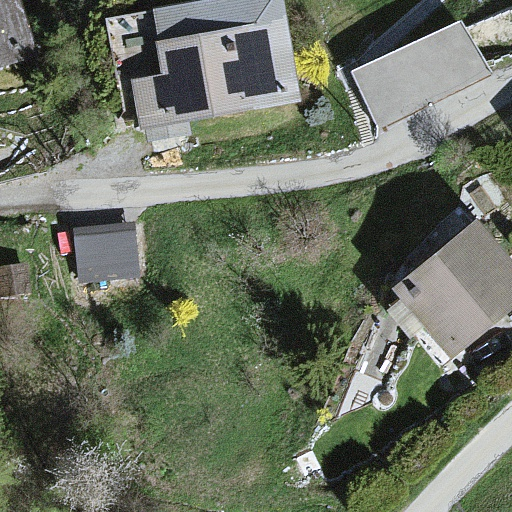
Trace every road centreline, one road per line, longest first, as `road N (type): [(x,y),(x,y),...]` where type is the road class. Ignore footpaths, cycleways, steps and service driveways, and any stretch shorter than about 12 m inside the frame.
road 1 (residential): [(511,85),(353,171),(65,200)]
road 2 (residential): [(511,424),(423,511)]
